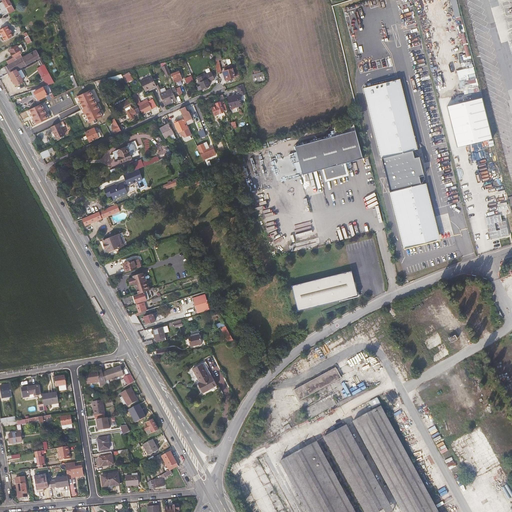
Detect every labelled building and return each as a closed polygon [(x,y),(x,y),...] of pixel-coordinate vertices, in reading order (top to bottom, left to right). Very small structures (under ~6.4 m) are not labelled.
[(11,17),(16,13),(12,5),(6,8),(8,12),(11,17)] [(0,31),(4,40),(13,35),(7,25),(0,28),(0,31)] [(28,45),(32,43),(28,36),(24,38),(28,45)] [(5,63),(6,66),(20,59),(19,56),(20,55),(20,54),(23,52),(20,47),(16,48),(8,52),(12,59),(5,63)] [(37,60),(40,58),(36,50),(20,59),(6,66),(5,67),(8,74),(10,74),(16,71),(20,69),(22,68),(37,60)] [(38,62),(44,74),(48,72),(44,65),(42,67),(39,61),(38,62)] [(167,77),(171,75),(167,66),(162,68),(167,77)] [(466,69),(469,80),(476,79),(474,67),(466,69)] [(235,74),(238,73),(237,70),(225,74),(228,82),(237,79),(235,74)] [(18,73),(17,73),(16,71),(10,74),(10,75),(10,76),(10,77),(14,86),(15,85),(16,87),(23,83),(22,82),(22,81),(21,80),(18,73)] [(127,84),(135,80),(130,71),(122,75),(127,84)] [(255,84),(266,81),(263,71),(253,74),(255,84)] [(46,86),(54,83),(48,72),(44,74),(45,75),(41,77),(46,86)] [(174,84),(183,81),(179,72),(171,75),(174,84)] [(210,84),(216,81),(213,74),(206,77),(199,80),(203,90),(211,87),(210,84)] [(141,83),(146,93),(157,88),(153,78),(141,83)] [(477,79),(464,81),(466,89),(478,86),(477,79)] [(405,251),(441,241),(401,80),(364,89),(405,251)] [(35,97),(38,101),(47,96),(42,88),(33,92),(35,97)] [(176,100),(174,95),(172,90),(161,95),(166,106),(174,103),(174,101),(176,100)] [(504,97),(489,90),(487,95),(502,102),(504,97)] [(141,104),(138,97),(137,97),(136,96),(133,97),(143,116),(157,108),(154,101),(149,103),(148,101),(141,104)] [(462,143),(495,135),(485,96),(453,104),(462,143)] [(135,103),(133,104),(129,97),(119,103),(123,110),(124,109),(130,121),(134,119),(133,116),(136,115),(137,116),(140,114),(135,103)] [(241,101),(240,101),(238,97),(229,99),(232,110),(242,108),(241,101)] [(490,108),(506,114),(509,106),(493,100),(490,108)] [(104,112),(108,109),(105,102),(100,104),(104,112)] [(214,109),(217,117),(225,114),(221,104),(216,106),(216,108),(214,109)] [(61,109),(57,111),(54,105),(51,106),(55,116),(62,113),(61,109)] [(185,109),(180,111),(185,120),(186,123),(192,121),(188,112),(187,113),(185,109)] [(502,120),(504,114),(495,111),(493,119),(508,125),(509,122),(502,120)] [(115,132),(116,135),(121,132),(114,120),(111,121),(114,127),(112,127),(113,130),(112,131),(113,133),(115,132)] [(182,133),(185,139),(192,136),(186,123),(185,120),(178,123),(175,125),(179,134),(182,133)] [(60,129),(65,127),(62,122),(50,128),(57,140),(64,137),(60,129)] [(325,179),(337,176),(347,174),(344,163),(363,159),(354,122),(334,127),(336,135),(295,145),(301,173),(322,168),(325,179)] [(164,138),(172,134),(168,126),(160,130),(164,138)] [(100,133),(97,134),(94,129),(85,133),(87,137),(84,138),(85,141),(88,139),(90,143),(102,137),(100,133)] [(119,165),(130,160),(125,149),(113,154),(115,160),(117,159),(119,165)] [(214,158),(212,154),(214,153),(213,149),(200,155),(203,162),(214,158)] [(39,154),(42,160),(50,156),(48,151),(39,154)] [(134,179),(140,176),(138,171),(123,177),(126,182),(115,187),(115,186),(104,190),(106,197),(112,194),(115,200),(127,195),(124,188),(126,188),(125,186),(135,182),(134,179)] [(141,181),(142,181),(140,176),(134,179),(135,182),(125,186),(126,188),(135,184),(141,181)] [(164,191),(179,185),(178,181),(163,188),(164,191)] [(119,213),(116,206),(105,211),(107,218),(119,213)] [(101,220),(107,218),(105,211),(99,213),(101,220)] [(82,220),(85,227),(101,220),(99,213),(82,220)] [(490,240),(509,237),(506,220),(502,221),(501,215),(486,217),(490,240)] [(107,254),(123,248),(119,236),(102,243),(107,254)] [(140,265),(136,266),(135,262),(123,265),(126,274),(141,270),(140,265)] [(355,297),(349,272),(311,282),(289,287),(295,312),(355,297)] [(128,282),(130,287),(134,286),(138,297),(147,294),(150,293),(146,282),(145,282),(143,275),(132,279),(133,280),(128,282)] [(149,302),(147,294),(138,297),(132,299),(134,305),(136,305),(136,306),(149,302)] [(198,315),(209,312),(205,298),(194,301),(198,315)] [(148,310),(148,307),(143,309),(142,306),(137,308),(139,315),(146,313),(149,312),(148,310)] [(153,317),(154,317),(154,316),(143,319),(146,326),(155,323),(153,317)] [(421,372),(409,351),(401,337),(406,334),(409,341),(411,340),(414,345),(419,343),(410,328),(405,330),(405,331),(399,335),(395,328),(385,334),(392,347),(410,377),(421,372)] [(156,345),(165,342),(162,330),(152,333),(156,345)] [(188,340),(191,350),(202,348),(199,336),(194,338),(194,339),(188,340)] [(217,386),(212,376),(209,377),(203,364),(193,369),(200,382),(198,383),(204,393),(217,386)] [(125,375),(122,367),(103,373),(106,384),(108,387),(111,386),(109,381),(125,375)] [(300,400),(332,383),(342,378),(336,368),(294,390),(300,400)] [(106,384),(103,373),(102,370),(86,373),(87,384),(100,382),(100,385),(106,384)] [(340,392),(360,381),(355,373),(335,384),(340,392)] [(130,374),(124,377),(127,384),(133,382),(130,374)] [(66,389),(64,376),(54,377),(57,390),(66,389)] [(12,397),(10,384),(0,386),(2,398),(12,397)] [(42,395),(40,385),(38,385),(22,388),(24,398),(30,397),(29,396),(34,395),(34,396),(42,395)] [(138,401),(131,388),(121,393),(128,406),(138,401)] [(59,403),(57,392),(42,395),(44,404),(44,406),(59,403)] [(106,418),(103,403),(93,404),(95,420),(97,420),(106,418)] [(139,404),(128,410),(135,422),(146,417),(139,404)] [(438,511),(437,507),(424,484),(399,440),(381,407),(353,422),(402,511),(438,511)] [(72,428),(70,415),(57,418),(59,430),(72,428)] [(109,429),(107,418),(106,418),(97,420),(98,430),(109,429)] [(159,430),(153,419),(146,423),(148,426),(144,428),(146,431),(150,430),(152,434),(159,430)] [(391,511),(394,511),(347,425),(324,438),(336,460),(364,511),(391,511)] [(22,442),(20,432),(10,434),(11,444),(22,442)] [(110,449),(108,437),(98,438),(100,451),(110,449)] [(140,446),(139,443),(141,442),(138,438),(131,442),(134,449),(140,446)] [(158,450),(153,439),(143,445),(149,455),(158,450)] [(355,511),(319,445),(317,442),(280,462),(307,511),(355,511)] [(70,458),(69,446),(58,448),(60,460),(70,458)] [(45,464),(44,457),(42,457),(41,451),(35,452),(36,458),(34,458),(35,463),(38,463),(38,465),(45,464)] [(114,465),(112,452),(100,454),(101,467),(114,465)] [(179,466),(171,452),(162,456),(169,469),(162,473),(162,474),(171,470),(177,467),(179,466)] [(159,464),(155,457),(149,460),(153,467),(159,464)] [(68,478),(71,477),(83,475),(82,467),(75,468),(75,463),(65,464),(68,476),(68,478)] [(164,485),(163,478),(172,473),(171,470),(162,474),(148,482),(150,489),(164,485)] [(120,484),(118,473),(102,476),(104,487),(120,484)] [(48,488),(46,475),(35,476),(38,490),(48,488)] [(69,486),(68,478),(68,476),(55,479),(57,488),(69,486)] [(139,485),(138,476),(126,477),(126,486),(139,485)] [(27,496),(24,477),(16,478),(18,498),(27,496)]
